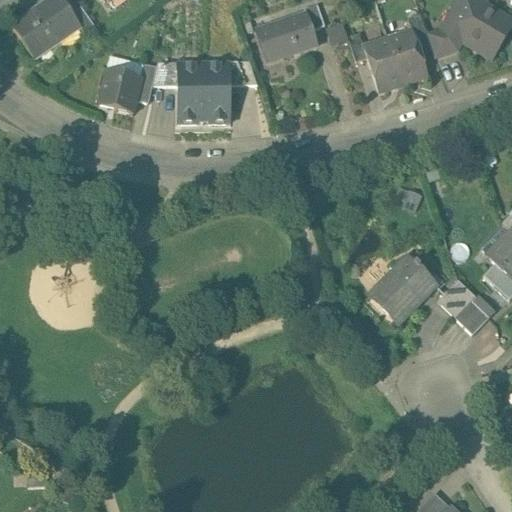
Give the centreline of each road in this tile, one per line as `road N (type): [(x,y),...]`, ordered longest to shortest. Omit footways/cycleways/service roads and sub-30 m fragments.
road 1 (residential): [(0,85),(100,145),(195,165),(294,162),(511,98)]
road 2 (residential): [(511,501),(442,396)]
